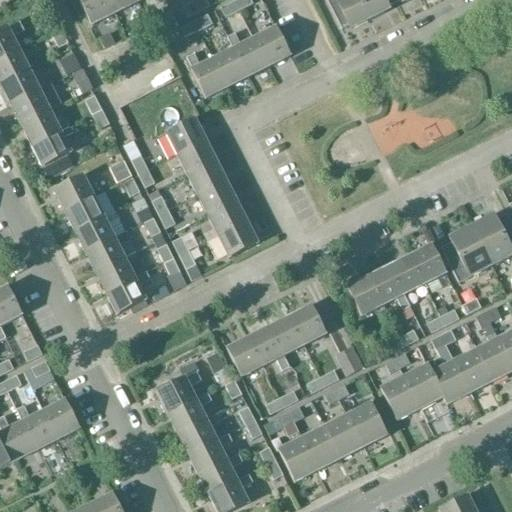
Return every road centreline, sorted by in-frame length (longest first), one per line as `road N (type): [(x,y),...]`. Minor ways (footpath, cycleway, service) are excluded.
road 1 (residential): [(298,256),(232,123),(329,74)]
road 2 (residential): [(298,256),(511,145)]
road 3 (residential): [(89,361),(298,256)]
road 4 (residential): [(89,361),(0,181)]
road 5 (residential): [(344,511),(511,430)]
road 6 (residential): [(165,511),(89,361)]
road 7 (residential): [(329,74),(478,0)]
road 8 (unknown): [(61,0),(104,93),(119,105),(149,105)]
